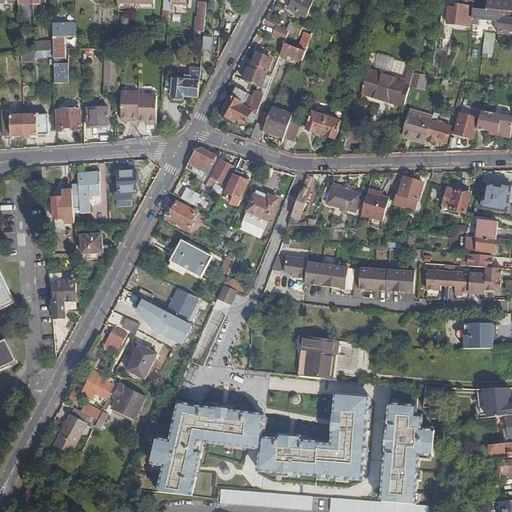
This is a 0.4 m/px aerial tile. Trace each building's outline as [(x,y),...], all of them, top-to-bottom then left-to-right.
[(313,2),(308,0),(294,0),(290,9),(307,18),(313,2)] [(457,8),(450,7),(448,23),(471,26),(473,7),(474,7),(475,1),(459,0),(458,5),(457,5),(457,8)] [(511,2),(488,0),(487,10),(511,12),(511,2)] [(207,3),(200,2),(198,17),(197,17),(196,31),(205,32),(207,3)] [(487,10),(474,9),(472,24),(478,24),(478,19),(500,21),(499,31),(509,32),(509,30),(511,30),(511,19),(510,20),(511,12),(487,10)] [(63,25),(53,25),(54,41),(54,51),(54,57),(55,84),(64,83),(63,79),(63,63),(59,63),(59,59),(65,58),(64,44),(64,37),(63,37),(63,25)] [(303,27),(298,25),(295,34),(299,36),(303,27)] [(289,32),(277,26),(273,35),(286,40),(289,32)] [(495,34),(485,33),(484,42),(493,43),(494,43),(495,34)] [(293,47),(286,44),(283,53),(282,53),(281,56),(288,59),(289,56),(303,61),(312,36),(305,34),(300,45),(294,43),(293,47)] [(68,44),(76,45),(76,37),(68,37),(68,44)] [(212,39),(204,38),(203,51),(211,52),(212,39)] [(54,41),(35,42),(35,52),(54,51),(54,41)] [(493,43),(484,42),(483,53),(491,54),(493,43)] [(35,52),(22,52),(22,62),(36,61),(36,58),(35,52)] [(272,59),(257,53),(251,69),(249,68),(245,81),(258,86),(267,89),(271,77),(266,75),(272,59)] [(108,57),(106,57),(105,85),(117,85),(117,58),(114,58),(108,57)] [(405,81),(371,71),(364,94),(398,105),(398,104),(405,106),(410,86),(414,74),(415,69),(410,67),(405,81)] [(428,76),(414,74),(410,86),(424,90),(428,76)] [(186,80),(174,79),(173,97),(174,98),(174,100),(183,101),(183,98),(184,98),(184,96),(199,97),(200,81),(191,81),(191,77),(187,76),(186,80)] [(249,95),(236,87),(222,114),(232,120),(233,118),(245,124),(246,121),(252,112),(257,114),(267,89),(258,86),(256,92),(255,91),(250,106),(249,110),(243,106),(244,104),(249,95)] [(140,92),(123,92),(122,121),(130,122),(130,119),(140,119),(140,122),(150,122),(150,125),(157,125),(158,96),(140,95),(140,92)] [(109,108),(88,109),(88,126),(110,125),(109,108)] [(293,116),(272,108),(265,127),(264,130),(285,138),(290,124),(293,116)] [(81,109),(56,111),(57,131),(63,131),(63,128),(82,127),(81,109)] [(11,111),(3,112),(5,137),(26,136),(25,116),(11,116),(11,111)] [(317,114),(313,112),(307,129),(317,133),(316,136),(321,137),(322,134),(327,117),(323,116),(324,113),(318,111),(317,114)] [(253,124),(257,114),(252,112),(246,121),(253,124)] [(423,116),(411,112),(404,133),(414,136),(415,139),(426,142),(432,122),(433,117),(424,114),(423,116)] [(511,130),(511,117),(482,112),(477,130),(490,132),(499,133),(501,136),(511,138),(511,130)] [(439,114),(434,113),(433,117),(432,122),(433,122),(428,140),(436,143),(437,140),(447,143),(452,127),(443,125),(444,122),(440,121),(439,124),(436,123),(439,114)] [(479,119),(461,114),(455,134),(473,139),(479,119)] [(48,115),(25,116),(26,136),(49,135),(48,115)] [(331,119),(327,117),(322,134),(336,139),(342,122),(337,121),(338,118),(332,116),(331,119)] [(265,127),(258,124),(251,140),(259,143),(264,130),(265,127)] [(294,126),(290,124),(285,138),(294,142),(300,128),(294,126)] [(414,136),(404,133),(403,138),(425,144),(426,142),(415,139),(414,136)] [(202,148),(197,149),(187,168),(204,178),(216,156),(202,148)] [(235,167),(221,160),(212,177),(211,177),(206,187),(212,190),(217,181),(225,185),(235,167)] [(136,170),(118,172),(119,183),(116,184),(117,194),(116,194),(117,200),(130,199),(129,196),(133,196),(132,193),(138,192),(136,170)] [(244,174),(236,170),(233,175),(249,182),(250,179),(243,176),(244,174)] [(100,173),(78,174),(81,213),(90,213),(90,212),(93,212),(93,206),(90,206),(89,185),(101,184),(100,173)] [(249,182),(233,175),(225,192),(234,196),(231,203),(239,206),(249,182)] [(315,179),(308,177),(304,187),(303,187),(293,216),(290,224),(297,225),(299,219),(301,219),(311,190),(315,179)] [(424,183),(404,177),(399,195),(398,194),(395,205),(416,211),(424,183)] [(486,207),(511,211),(511,185),(490,182),(486,207)] [(458,188),(449,185),(442,211),(459,216),(461,212),(466,213),(471,195),(457,191),(458,188)] [(343,190),(333,187),(328,204),(356,212),(361,195),(350,192),(352,188),(344,186),(343,190)] [(201,196),(187,189),(181,199),(195,206),(201,196)] [(376,192),(369,190),(362,215),(384,221),(390,199),(382,196),(375,195),(376,192)] [(267,200),(255,195),(244,220),(265,230),(278,199),(269,195),(267,200)] [(64,198),(54,199),(55,220),(57,220),(57,224),(75,223),(73,196),(64,197),(64,198)] [(198,213),(178,202),(168,219),(190,231),(194,223),(193,222),(198,213)] [(481,217),(472,216),(469,228),(466,237),(468,237),(496,240),(498,223),(481,221),(481,217)] [(456,230),(455,236),(466,237),(469,228),(459,227),(456,230)] [(415,235),(406,234),(405,248),(414,248),(415,235)] [(102,235),(82,237),(84,254),(103,253),(102,235)] [(496,240),(468,237),(468,238),(466,250),(470,250),(471,248),(478,248),(477,251),(495,253),(496,240)] [(213,257),(182,240),(171,262),(202,278),(213,257)] [(237,255),(230,252),(228,258),(234,260),(237,255)] [(493,256),(470,254),(469,266),(488,268),(492,268),(493,256)] [(309,260),(278,256),(272,271),(293,273),(292,276),(307,278),(306,284),(346,289),(349,269),(309,263),(309,260)] [(234,261),(227,258),(221,271),(229,275),(234,261)] [(487,275),(425,270),(424,281),(428,281),(427,290),(441,291),(442,285),(456,286),(456,292),(477,293),(477,294),(486,295),(486,291),(501,292),(503,269),(492,268),(488,268),(487,275)] [(0,269),(0,311),(16,304),(0,269)] [(416,273),(361,269),(360,290),(415,294),(416,273)] [(60,274),(50,274),(54,318),(66,317),(65,302),(69,302),(76,301),(75,282),(70,283),(60,283),(60,274)] [(62,274),(60,274),(60,283),(70,283),(70,279),(63,279),(62,274)] [(228,277),(225,285),(239,291),(248,294),(251,287),(228,277)] [(233,305),(239,291),(225,285),(219,299),(233,305)] [(154,296),(141,289),(138,296),(151,303),(154,296)] [(199,299),(180,289),(169,312),(188,321),(199,299)] [(76,301),(69,302),(69,310),(77,309),(76,301)] [(192,326),(146,303),(141,312),(160,322),(156,330),(183,343),(192,326)] [(141,325),(128,318),(123,327),(137,333),(141,325)] [(468,324),(468,336),(469,348),(494,348),(493,324),(468,324)] [(205,330),(196,325),(193,330),(203,334),(205,330)] [(128,334),(116,327),(109,338),(122,345),(128,334)] [(338,341),(301,336),(299,353),(303,354),(300,376),(333,380),(334,369),(331,368),(333,355),(336,355),(338,341)] [(122,345),(109,338),(106,345),(119,352),(122,345)] [(7,342),(0,345),(0,371),(17,364),(7,342)] [(159,355),(141,346),(128,371),(146,380),(159,355)] [(505,354),(498,356),(502,371),(509,369),(505,354)] [(94,372),(89,370),(83,380),(88,383),(82,394),(93,400),(96,394),(107,400),(115,386),(109,383),(111,380),(95,371),(94,372)] [(146,397),(120,384),(114,397),(119,399),(114,410),(135,420),(146,397)] [(495,389),(482,389),(482,398),(492,396),(495,396),(495,389)] [(73,391),(70,399),(76,402),(80,394),(73,391)] [(511,393),(499,395),(502,415),(511,413),(511,393)] [(371,478),(376,396),(342,394),(338,442),(271,437),(268,471),(371,478)] [(495,396),(492,396),(496,416),(502,415),(499,395),(495,396)] [(112,401),(110,397),(104,409),(107,410),(112,401)] [(262,447),(265,413),(183,403),(174,442),(160,439),(155,461),(169,464),(162,491),(194,495),(207,441),(262,447)] [(101,413),(86,404),(82,412),(97,420),(101,413)] [(420,406),(391,404),(384,499),(420,502),(423,454),(437,455),(438,431),(425,430),(426,415),(419,414),(420,406)] [(109,415),(103,412),(96,427),(101,429),(109,415)] [(88,424),(71,415),(55,446),(72,455),(88,424)] [(507,416),(496,417),(498,429),(508,427),(509,438),(511,438),(511,416),(507,417),(507,416)] [(511,442),(490,445),(491,452),(509,450),(510,457),(511,457),(511,442)] [(41,487),(32,483),(28,493),(37,497),(41,487)] [(313,497),(222,490),(221,503),(312,510),(313,497)] [(417,505),(332,498),(331,511),(334,511),(428,511),(429,506),(417,505)] [(511,511),(511,500),(500,501),(501,511),(511,511)]
